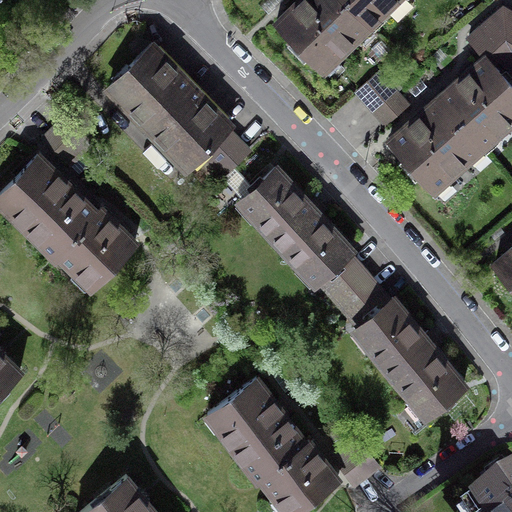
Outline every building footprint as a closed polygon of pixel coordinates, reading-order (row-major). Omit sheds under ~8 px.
[(323,71),(369,25),(344,0),(299,0),(276,23),(291,38),(288,42),(302,56),(305,53),(323,71)] [(344,0),(369,25),(394,0),(344,0)] [(438,97),(482,147),(511,121),(511,83),(503,73),(511,67),(511,11),(503,6),(468,37),(485,56),(457,81),(438,97)] [(152,43),(109,85),(142,120),(147,126),(153,131),(187,166),(202,152),(223,173),(248,148),(227,126),(230,124),(191,83),(152,43)] [(379,71),(357,90),(366,101),(375,112),(398,92),(379,71)] [(408,103),(398,92),(375,112),(380,117),(385,123),(408,103)] [(433,191),(482,147),(438,97),(419,113),(389,140),(404,156),(400,160),(417,179),(420,176),(433,191)] [(44,137),(69,162),(90,141),(65,117),(54,128),(44,137)] [(38,153),(0,192),(0,199),(55,254),(58,251),(92,284),(135,240),(116,222),(101,207),(97,211),(66,181),(38,153)] [(370,275),(349,251),(352,249),(314,207),(276,166),(240,198),(317,281),(326,272),(346,295),(370,275)] [(511,248),(495,263),(511,283),(511,248)] [(366,318),(356,327),(427,414),(464,383),(428,340),(393,297),(390,299),(370,275),(346,295),(366,318)] [(0,389),(23,365),(0,343),(0,389)] [(262,474),(306,442),(273,398),(256,375),(208,411),(209,412),(214,409),(225,424),(220,427),(247,463),(251,459),(262,474)] [(358,437),(333,455),(354,483),(367,474),(379,465),(358,437)] [(323,458),(309,439),(306,442),(262,474),(261,475),(288,511),(290,511),(337,477),(323,458)] [(487,511),(511,511),(511,464),(474,491),(487,511)] [(163,511),(125,467),(72,511),(163,511)]
